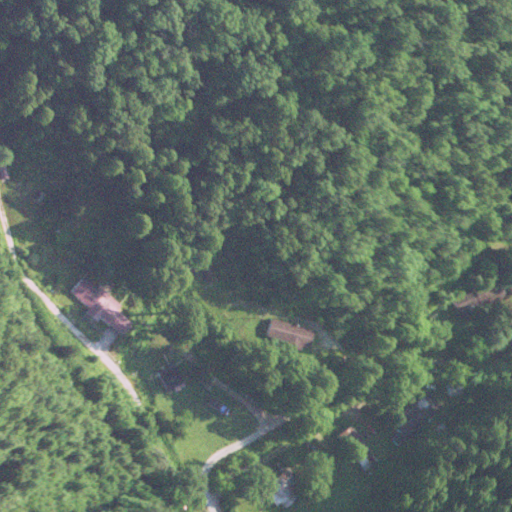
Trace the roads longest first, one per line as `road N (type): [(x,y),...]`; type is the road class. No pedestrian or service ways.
road 1 (residential): [(0,211),(14,272),(100,354),(131,392),(164,468),(213,507)]
road 2 (residential): [(511,314),(215,459),(193,490)]
road 3 (residential): [(214,511),(243,469),(289,439),(472,373)]
